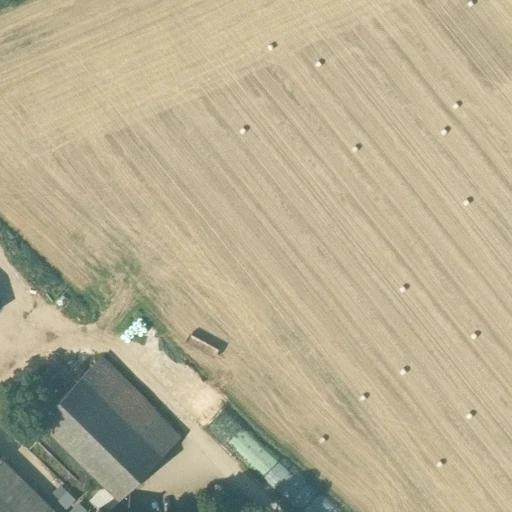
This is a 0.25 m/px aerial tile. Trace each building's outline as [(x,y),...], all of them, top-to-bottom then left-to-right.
[(219,432),(233,418),(154,340),(140,353),(219,432)] [(178,439),(99,359),(83,375),(162,455),(178,439)] [(162,455),(83,375),(39,420),(104,486),(118,501),(163,456),(162,455)] [(46,511),(0,464),(0,497),(14,511),(46,511)] [(98,508),(94,511),(106,511),(118,501),(104,486),(90,500),(98,508)] [(14,511),(0,497),(0,511),(14,511)]
